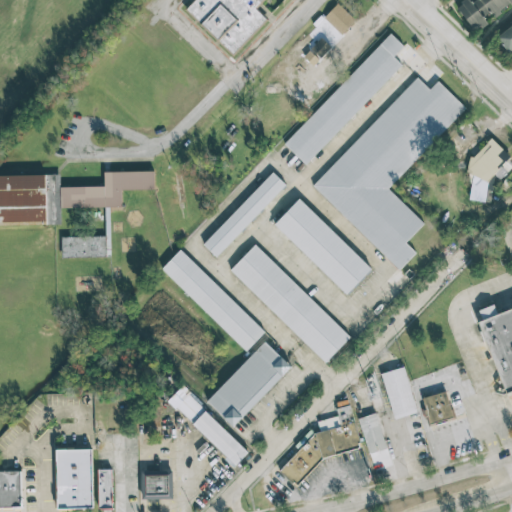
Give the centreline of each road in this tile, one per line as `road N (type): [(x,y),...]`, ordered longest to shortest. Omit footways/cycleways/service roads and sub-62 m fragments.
road 1 (secondary): [(505,456),(308,511)]
road 2 (tertiary): [(410,0),(511,95)]
